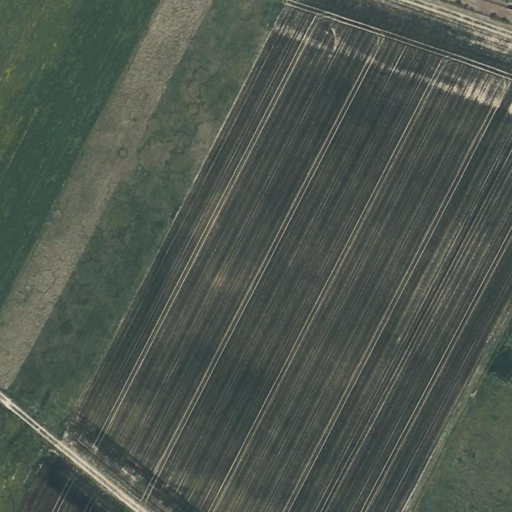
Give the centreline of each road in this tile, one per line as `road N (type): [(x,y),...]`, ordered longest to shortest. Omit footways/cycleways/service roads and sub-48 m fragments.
road 1 (track): [(405,511),(511,304)]
road 2 (track): [(141,511),(19,412)]
